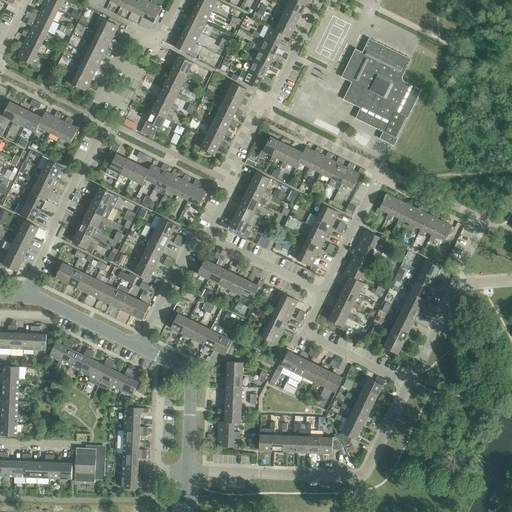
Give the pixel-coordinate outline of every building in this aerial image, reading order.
[(38,0),(37,3),(43,5),(44,3),(58,11),(63,0),(45,0),(45,1),(43,0),(38,0)] [(124,0),(121,6),(132,12),(137,0),(124,0)] [(137,0),(132,12),(143,17),(150,3),(144,0),(137,0)] [(216,0),(199,0),(197,4),(212,11),(217,0),(216,0)] [(295,0),(289,0),(286,9),(300,16),(306,5),(295,0)] [(32,14),(37,16),(38,14),(53,21),(58,11),(44,3),(43,5),(40,12),(34,9),(32,14)] [(150,3),(143,17),(154,23),(161,8),(150,3)] [(197,4),(192,15),(206,22),(212,11),(197,4)] [(286,9),(280,19),(295,26),(300,16),(286,9)] [(73,10),(70,16),(77,19),(80,13),(73,10)] [(27,24),(32,27),(33,25),(48,32),(53,21),(38,14),(37,16),(34,23),(29,20),(27,24)] [(192,15),(187,26),(201,33),(206,22),(192,15)] [(92,30),(97,33),(98,30),(113,37),(118,26),(108,21),(104,19),(103,20),(99,28),(94,26),(92,30)] [(278,25),(275,30),(284,35),(289,38),(295,26),(280,19),(278,25)] [(22,35),(27,38),(28,36),(42,43),(48,32),(33,25),(32,27),(29,33),(24,31),(22,35)] [(187,26),(181,37),(196,44),(201,33),(187,26)] [(66,27),(63,33),(69,36),(72,30),(66,27)] [(270,27),(264,38),(279,46),(284,35),(275,30),(270,27)] [(86,41),(92,44),(93,41),(107,48),(113,37),(98,30),(97,33),(94,39),(89,36),(86,41)] [(16,46),(22,49),(23,46),(37,54),(42,43),(28,36),(27,38),(24,44),(18,41),(16,46)] [(196,44),(181,37),(176,48),(190,55),(189,56),(195,59),(197,55),(192,52),(196,44)] [(264,38),(259,49),(273,56),(279,46),(264,38)] [(383,132),(380,138),(379,139),(394,146),(421,90),(403,81),(402,78),(411,59),(369,39),(362,52),(355,49),(341,77),(352,82),(343,100),(360,108),(355,118),(383,132)] [(81,52),(86,54),(88,52),(102,59),(107,48),(93,41),(92,44),(89,50),(83,47),(81,52)] [(23,46),(22,49),(17,58),(31,65),(31,66),(36,69),(38,65),(33,62),(37,54),(23,46)] [(259,49),(254,60),(268,67),(273,56),(259,49)] [(76,62),(81,65),(82,63),(97,70),(102,59),(88,52),(86,54),(83,61),(78,58),(76,62)] [(178,56),(173,67),(187,74),(186,76),(192,79),(194,74),(189,72),(193,63),(178,56)] [(254,60),(248,71),(263,78),(268,67),(254,60)] [(70,73),(76,76),(77,73),(92,80),(97,70),(82,63),(81,65),(78,71),(73,69),(70,73)] [(173,67),(168,78),(182,85),(181,87),(187,90),(189,85),(183,82),(186,76),(187,74),(173,67)] [(263,78),(248,71),(243,82),(257,89),(263,78)] [(77,73),(76,76),(73,82),(67,79),(65,84),(71,87),(72,85),(86,92),(92,80),(77,73)] [(168,78),(162,89),(177,96),(176,98),(181,100),(183,96),(178,93),(181,87),(182,85),(168,78)] [(232,82),(227,94),(241,101),(240,103),(246,106),(248,101),(242,99),(247,90),(232,82)] [(162,89),(157,99),(172,106),(171,109),(176,111),(178,107),(173,104),(176,98),(177,96),(162,89)] [(207,90),(204,96),(211,99),(214,93),(207,90)] [(227,94),(222,104),(236,112),(235,114),(240,117),(242,112),(237,110),(240,103),(241,101),(227,94)] [(157,99),(152,110),(166,117),(165,119),(171,122),(173,117),(167,115),(171,109),(172,106),(157,99)] [(5,118),(14,122),(21,107),(10,102),(3,116),(1,115),(0,117),(0,121),(3,123),(5,118)] [(222,104),(216,115),(231,122),(230,125),(235,127),(237,123),(232,120),(235,114),(236,112),(222,104)] [(14,122),(24,127),(32,113),(21,107),(14,122)] [(166,117),(152,110),(146,121),(161,128),(160,130),(165,133),(168,128),(162,126),(165,119),(166,117)] [(38,127),(49,132),(56,118),(58,119),(61,114),(57,111),(54,117),(45,112),(42,118),(38,127)] [(36,133),(38,127),(42,118),(32,113),(24,127),(36,133)] [(216,115),(211,126),(226,133),(224,136),(230,138),(232,134),(226,131),(230,125),(231,122),(216,115)] [(49,132),(60,138),(67,123),(69,124),(72,119),(67,117),(65,122),(58,119),(56,118),(49,132)] [(67,123),(60,138),(71,143),(78,129),(80,130),(83,124),(78,122),(76,127),(69,124),(67,123)] [(178,125),(174,132),(180,135),(184,128),(178,125)] [(211,126),(206,137),(220,144),(219,146),(224,149),(227,144),(221,142),(224,136),(226,133),(211,126)] [(220,144),(206,137),(201,145),(196,143),(194,147),(199,150),(200,148),(215,155),(219,146),(220,144)] [(266,153),(272,156),(274,157),(281,143),(270,137),(263,151),(262,151),(259,156),(263,158),(266,153)] [(277,158),(283,161),(285,162),(292,148),(281,143),(274,157),(272,156),(270,161),(274,164),(277,158)] [(299,162),(309,168),(317,153),(319,154),(322,149),(317,147),(315,152),(305,148),(303,153),(299,162)] [(296,168),(299,162),(303,153),(292,148),(285,162),(283,161),(280,167),(285,169),(287,164),(296,168)] [(109,151),(105,160),(112,163),(116,154),(109,151)] [(309,168),(320,173),(327,158),(330,160),(332,154),(328,152),(325,157),(319,154),(317,153),(309,168)] [(118,180),(120,174),(128,160),(116,154),(112,163),(109,168),(108,168),(105,173),(118,180)] [(43,156),(37,167),(43,170),(42,172),(56,179),(62,168),(47,161),(48,159),(43,156)] [(329,177),(331,178),(338,164),(341,165),(343,160),(339,157),(336,163),(330,160),(327,158),(320,173),(329,177)] [(120,174),(131,179),(138,165),(128,160),(120,174)] [(331,178),(342,183),(349,169),(351,170),(354,165),(349,163),(347,168),(341,165),(338,164),(331,178)] [(145,179),(156,185),(163,170),(165,171),(168,166),(163,164),(161,169),(152,165),(149,170),(145,179)] [(142,185),(145,179),(149,170),(138,165),(131,179),(142,185)] [(40,174),(37,181),(36,183),(51,190),(56,179),(42,172),(43,170),(37,167),(35,172),(40,174)] [(272,168),(269,175),(275,178),(279,172),(272,168)] [(349,169),(342,183),(353,189),(360,175),(362,176),(365,170),(360,168),(358,173),(351,170),(349,169)] [(156,185),(166,190),(174,175),(176,177),(179,171),(174,169),(171,175),(165,171),(163,170),(156,185)] [(7,170),(4,176),(10,179),(12,180),(15,174),(7,170)] [(256,172),(251,183),(265,190),(264,192),(269,195),(272,191),(266,188),(271,179),(256,172)] [(166,190),(177,195),(184,181),(187,182),(189,177),(185,174),(182,180),(176,177),(174,175),(166,190)] [(35,185),(32,191),(31,193),(46,200),(51,190),(36,183),(37,181),(32,178),(30,182),(35,185)] [(177,195),(188,201),(195,186),(198,187),(200,182),(196,180),(193,185),(187,182),(184,181),(177,195)] [(251,183),(245,194),(260,201),(259,203),(264,206),(266,201),(261,199),(264,192),(265,190),(251,183)] [(195,186),(188,201),(199,206),(206,192),(208,193),(211,187),(206,185),(204,190),(198,187),(195,186)] [(99,188),(94,199),(108,206),(114,195),(99,188)] [(30,196),(27,202),(26,204),(40,211),(46,200),(31,193),(32,191),(27,189),(24,193),(30,196)] [(292,190),(289,195),(296,198),(298,193),(292,190)] [(274,192),(273,196),(283,201),(284,197),(274,192)] [(245,194),(240,205),(255,212),(253,214),(259,217),(261,212),(256,209),(259,203),(260,201),(245,194)] [(382,210),(388,213),(391,214),(398,200),(386,194),(379,209),(378,208),(375,213),(380,215),(382,210)] [(26,204),(27,202),(21,199),(19,204),(25,207),(20,215),(35,222),(40,211),(26,204)] [(94,199),(88,210),(103,217),(108,206),(94,199)] [(149,200),(146,205),(152,208),(155,203),(149,200)] [(393,215),(399,218),(401,219),(408,205),(398,200),(391,214),(388,213),(386,219),(390,221),(393,215)] [(346,209),(354,213),(356,207),(349,204),(346,209)] [(240,205),(235,215),(249,223),(248,225),(254,227),(259,217),(253,214),(255,212),(240,205)] [(324,205),(318,216),(333,224),(338,212),(324,205)] [(404,221),(410,224),(412,225),(419,210),(408,205),(401,219),(399,218),(397,224),(401,226),(404,221)] [(284,208),(281,214),(287,217),(290,210),(284,208)] [(88,210),(83,220),(98,227),(103,217),(88,210)] [(414,226),(421,229),(423,230),(430,216),(419,210),(412,225),(410,224),(407,229),(412,231),(414,226)] [(249,223),(235,215),(229,227),(244,234),(243,235),(248,238),(250,234),(245,231),(248,225),(249,223)] [(318,216),(313,227),(327,234),(333,224),(318,216)] [(425,231),(432,234),(434,235),(441,221),(430,216),(423,230),(421,229),(418,234),(423,237),(425,231)] [(161,218),(156,229),(170,236),(176,225),(161,218)] [(83,220),(78,231),(92,238),(98,227),(83,220)] [(12,232),(18,234),(19,232),(33,239),(39,228),(24,221),(20,230),(14,227),(12,232)] [(434,235),(432,234),(429,240),(433,242),(436,237),(445,241),(452,226),(441,221),(434,235)] [(313,227),(307,238),(322,245),(327,234),(313,227)] [(156,229),(150,240),(165,247),(170,236),(156,229)] [(365,230),(360,241),(374,248),(379,240),(384,242),(386,238),(381,235),(380,237),(365,230)] [(92,238),(78,231),(72,242),(87,249),(86,251),(91,254),(93,249),(88,246),(92,238)] [(7,242),(12,245),(14,243),(28,250),(33,239),(19,232),(18,234),(15,241),(9,238),(7,242)] [(418,234),(414,244),(419,246),(424,237),(423,237),(418,234)] [(263,248),(270,251),(276,238),(269,235),(263,248)] [(307,238),(302,249),(317,256),(322,245),(307,238)] [(150,240),(145,251),(160,258),(165,247),(150,240)] [(360,241),(355,252),(369,259),(374,248),(360,241)] [(2,253),(7,256),(8,253),(23,260),(28,250),(14,243),(12,245),(9,251),(4,249),(2,253)] [(317,256),(302,249),(297,260),(311,267),(310,269),(316,272),(318,267),(312,265),(317,256)] [(145,251),(140,262),(154,269),(160,258),(145,251)] [(111,252),(108,259),(111,260),(111,261),(112,262),(116,254),(112,252),(111,252)] [(355,252),(349,263),(364,270),(369,259),(355,252)] [(8,253),(7,256),(4,262),(0,260),(0,265),(2,267),(3,265),(17,272),(23,260),(8,253)] [(122,254),(118,263),(122,265),(126,256),(122,254)] [(197,274),(209,279),(216,265),(205,259),(197,274)] [(426,260),(421,272),(435,279),(441,268),(426,260)] [(154,269),(140,262),(134,273),(149,280),(154,269)] [(55,277),(67,283),(74,268),(63,263),(55,277)] [(344,274),(349,277),(349,276),(358,281),(364,270),(349,263),(344,274)] [(209,279),(219,285),(226,270),(216,265),(209,279)] [(400,267),(397,273),(403,276),(405,277),(408,271),(403,268),(400,267)] [(67,283),(77,288),(85,274),(74,268),(67,283)] [(219,285),(230,290),(237,276),(226,270),(219,285)] [(421,272),(415,282),(430,289),(435,279),(421,272)] [(77,288),(88,294),(95,279),(85,274),(77,288)] [(230,290),(241,295),(248,281),(237,276),(230,290)] [(349,277),(344,287),(359,294),(364,283),(358,281),(349,276),(349,277)] [(88,294),(99,299),(106,284),(95,279),(88,294)] [(248,281),(241,295),(252,301),(259,287),(261,288),(264,282),(259,280),(257,285),(248,281)] [(415,282),(410,293),(424,300),(430,289),(415,282)] [(99,299),(110,304),(117,290),(106,284),(99,299)] [(119,285),(117,290),(128,295),(130,290),(119,285)] [(344,287),(339,298),(353,305),(352,307),(358,310),(360,305),(354,303),(359,294),(344,287)] [(206,289),(202,297),(210,300),(213,293),(206,289)] [(110,304),(120,309),(128,295),(117,290),(110,304)] [(410,293),(405,304),(419,311),(424,300),(410,293)] [(283,294),(278,305),(292,312),(298,301),(283,294)] [(120,309),(131,315),(138,300),(128,295),(120,309)] [(339,298),(333,309),(348,316),(347,318),(352,321),(354,316),(349,314),(352,307),(353,305),(339,298)] [(138,300),(131,315),(142,320),(150,306),(138,300)] [(405,304),(399,315),(414,322),(419,311),(405,304)] [(278,305),(273,316),(287,323),(292,312),(278,305)] [(171,328),(182,334),(189,319),(180,315),(183,310),(178,307),(176,313),(178,314),(171,328)] [(348,316),(333,309),(328,320),(342,327),(341,329),(347,331),(349,327),(344,324),(347,318),(348,316)] [(399,315),(394,325),(409,332),(414,322),(399,315)] [(273,316),(267,327),(282,334),(284,329),(287,323),(273,316)] [(182,334),(193,339),(200,325),(189,319),(182,334)] [(0,339),(0,348),(11,349),(12,326),(8,325),(8,333),(0,333),(0,339)] [(193,339),(203,344),(210,330),(200,325),(193,339)] [(394,325),(389,336),(403,343),(409,332),(394,325)] [(11,349),(23,349),(23,334),(16,333),(17,326),(12,326),(11,349)] [(23,349),(34,350),(35,327),(31,326),(30,334),(23,334),(23,349)] [(35,327),(34,350),(46,350),(47,335),(41,335),(42,330),(39,329),(40,327),(35,327)] [(282,334),(267,327),(262,338),(276,345),(282,334)] [(203,344),(214,350),(221,335),(210,330),(203,344)] [(221,335),(214,350),(225,355),(232,341),(221,335)] [(403,343),(389,336),(383,347),(398,354),(403,343)] [(49,356),(60,361),(70,340),(66,338),(63,345),(56,342),(49,356)] [(60,361),(70,366),(77,352),(71,349),(74,342),(70,340),(60,361)] [(70,366),(80,371),(91,350),(87,348),(83,355),(77,352),(70,366)] [(80,371),(90,376),(98,362),(91,359),(95,352),(91,350),(80,371)] [(284,367),(292,371),(299,357),(288,351),(281,366),(279,365),(277,370),(280,372),(281,373),(284,367)] [(292,371),(303,377),(310,362),(299,357),(292,371)] [(90,383),(98,387),(111,360),(107,358),(104,365),(98,362),(90,376),(89,379),(90,383)] [(110,390),(111,386),(118,372),(112,369),(115,362),(111,360),(98,387),(106,391),(110,390)] [(227,362),(227,374),(243,375),(243,362),(227,362)] [(303,377),(314,382),(321,367),(310,362),(303,377)] [(0,373),(0,378),(19,379),(19,367),(4,367),(3,374),(0,373)] [(314,382),(324,387),(331,373),(321,367),(314,382)] [(111,386),(121,391),(132,370),(128,368),(124,375),(118,372),(111,386)] [(132,370),(121,391),(132,396),(139,382),(132,379),(136,372),(132,370)] [(274,385),(280,372),(277,370),(276,370),(269,383),(274,385)] [(331,373),(324,387),(336,393),(343,378),(331,373)] [(227,374),(226,386),(242,387),(243,375),(227,374)] [(377,375),(374,381),(383,385),(385,379),(377,375)] [(0,382),(3,383),(3,390),(18,390),(19,379),(0,378),(0,382)] [(368,378),(363,389),(377,396),(383,385),(374,381),(368,378)] [(226,386),(226,398),(242,399),(242,387),(226,386)] [(362,392),(357,400),(372,407),(377,396),(363,389),(362,392)] [(0,396),(0,401),(18,402),(18,390),(3,390),(2,397),(0,396)] [(226,398),(225,410),(241,411),(242,399),(226,398)] [(353,410),(352,411),(367,418),(372,407),(357,400),(356,402),(353,410)] [(0,405),(2,406),(2,413),(17,413),(18,402),(0,401),(0,405)] [(125,408),(125,419),(140,420),(141,413),(148,413),(149,409),(141,408),(125,408)] [(225,410),(225,422),(234,423),(241,423),(241,411),(225,410)] [(351,413),(347,422),(361,429),(367,418),(352,411),(351,413)] [(0,419),(0,423),(17,425),(17,413),(2,413),(2,420),(0,419)] [(125,419),(124,431),(147,432),(148,427),(140,427),(140,420),(125,419)] [(218,422),(218,434),(234,435),(234,437),(240,437),(240,432),(234,432),(234,423),(225,422),(218,422)] [(341,433),(337,435),(344,446),(349,443),(352,438),(356,440),(361,429),(347,422),(341,433)] [(17,425),(0,423),(0,428),(1,428),(1,436),(16,436),(17,425)] [(296,452),(308,453),(308,437),(311,437),(311,431),(306,431),(305,431),(304,430),(301,430),(300,430),(299,430),(299,436),(296,436),(296,452)] [(124,431),(124,442),(139,443),(140,436),(147,436),(147,432),(124,431)] [(234,435),(218,434),(217,446),(233,447),(233,449),(239,449),(239,444),(233,444),(234,437),(234,435)] [(259,451),(272,451),(272,435),(260,435),(259,451)] [(272,451),(284,452),(284,436),(282,436),(272,435),(272,451)] [(320,437),(320,453),(332,454),(332,449),(338,450),(344,446),(337,435),(333,438),(320,437)] [(284,452),(296,452),(296,436),(287,436),(284,436),(284,452)] [(308,453),(320,453),(320,437),(311,437),(308,437),(308,453)] [(124,442),(123,454),(147,455),(147,450),(139,450),(139,443),(124,442)] [(95,480),(104,480),(105,456),(96,456),(96,449),(76,448),(75,482),(95,483),(95,480)] [(3,476),(14,477),(15,461),(8,461),(8,453),(4,453),(3,476)] [(14,477),(26,477),(27,454),(22,454),(22,461),(15,461),(14,477)] [(27,454),(26,477),(26,483),(37,484),(37,478),(38,462),(31,462),(31,454),(27,454)] [(123,454),(123,465),(138,466),(139,459),(146,459),(147,455),(123,454)] [(45,462),(38,462),(37,478),(49,478),(49,455),(45,455),(45,462)] [(54,455),(49,455),(49,478),(60,479),(61,463),(54,463),(54,455)] [(68,463),(61,463),(60,479),(72,479),(72,464),(73,456),(68,456),(68,463)] [(123,465),(122,476),(146,477),(146,473),(138,473),(138,466),(123,465)] [(146,477),(122,476),(122,488),(137,489),(138,481),(145,482),(146,477)]
